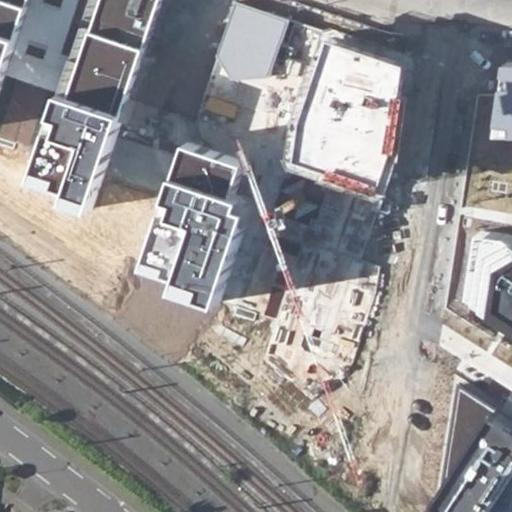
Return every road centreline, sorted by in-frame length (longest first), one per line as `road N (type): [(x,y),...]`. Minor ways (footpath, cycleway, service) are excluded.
road 1 (residential): [(511,385),(432,335),(456,168)]
road 2 (residential): [(456,168),(480,0)]
road 3 (residential): [(0,428),(106,511)]
